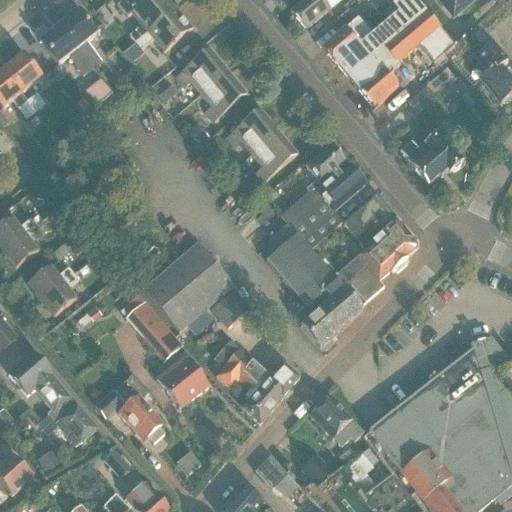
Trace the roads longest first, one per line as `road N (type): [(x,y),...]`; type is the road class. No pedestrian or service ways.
road 1 (residential): [(198,511),(457,242)]
road 2 (unclassified): [(457,242),(425,228),(231,0)]
